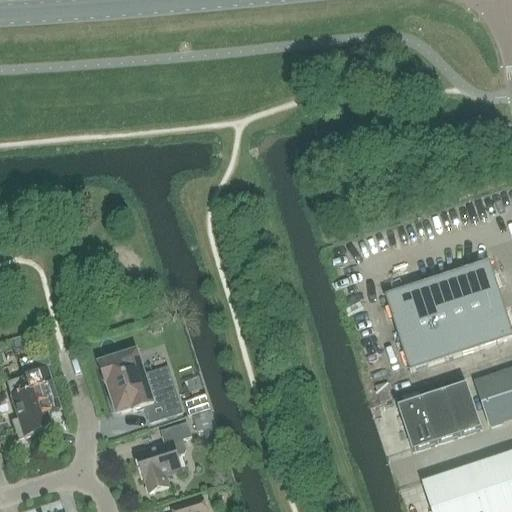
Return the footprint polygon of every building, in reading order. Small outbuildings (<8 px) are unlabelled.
[(410,374),(511,340),(511,331),(510,326),(511,325),(507,311),(506,312),(498,289),(500,289),(495,274),(494,275),(490,264),(467,271),(466,268),(455,272),(456,275),(450,277),(449,273),(438,277),(439,280),(421,287),(419,283),(408,287),(409,290),(403,292),(402,289),(391,292),(392,296),(385,298),(389,309),(385,310),(389,321),(392,320),(403,355),(400,356),(404,367),(407,366),(410,374)] [(137,354),(99,366),(105,387),(107,386),(117,417),(132,412),(133,414),(146,410),(151,425),(181,415),(167,371),(145,378),(137,354)] [(377,388),(387,385),(380,366),(371,370),(377,388)] [(10,423),(16,443),(33,437),(32,435),(50,429),(42,403),(54,399),(46,372),(24,379),(29,393),(11,399),(18,420),(10,423)] [(490,430),(511,422),(511,372),(475,384),(490,430)] [(482,432),(467,387),(398,410),(413,455),(482,432)] [(208,397),(184,405),(188,419),(212,411),(208,397)] [(210,417),(194,422),(199,438),(215,433),(210,417)] [(165,447),(136,457),(144,482),(145,482),(148,496),(170,489),(167,477),(181,473),(177,459),(184,456),(186,453),(183,443),(192,440),(187,426),(161,434),(165,447)] [(430,511),(511,511),(511,455),(423,486),(430,511)] [(172,511),(205,511),(202,501),(172,510),(172,511)]
